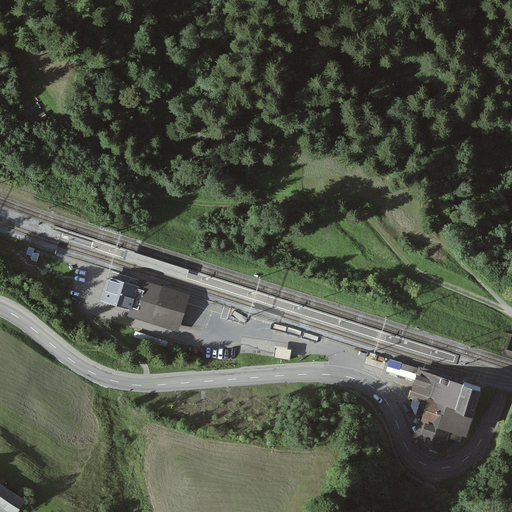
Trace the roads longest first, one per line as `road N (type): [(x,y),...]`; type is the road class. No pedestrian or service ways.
road 1 (tertiary): [(511,361),(475,448),(457,464),(434,467),(406,448),(376,389),(351,377),(133,385),(77,364),(0,307)]
road 2 (track): [(511,313),(441,232),(440,179),(479,92),(483,60),(451,0)]
